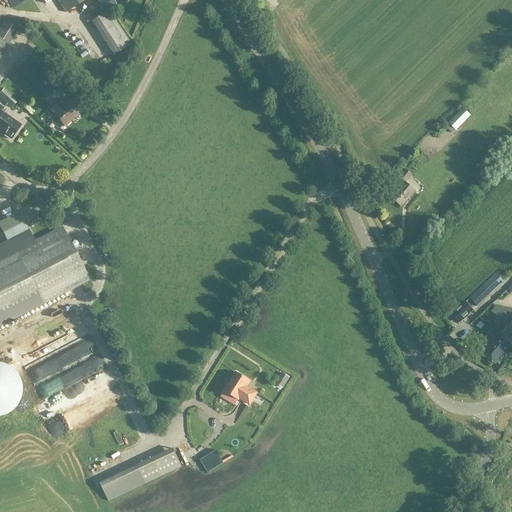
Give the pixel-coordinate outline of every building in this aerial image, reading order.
[(5,0),(12,9),(25,0),(56,0),(65,13),(85,0),(5,0)] [(110,7),(105,0),(103,0),(97,4),(102,13),(110,7)] [(114,56),(130,45),(108,11),(91,22),(114,56)] [(0,60),(18,31),(5,23),(0,31),(0,60)] [(18,68),(44,98),(60,84),(34,54),(18,68)] [(17,101),(13,97),(4,89),(0,93),(0,97),(11,108),(17,101)] [(82,112),(71,99),(64,104),(61,101),(50,110),(56,117),(52,120),(52,122),(57,128),(60,128),(64,125),(65,126),(82,112)] [(448,122),(455,130),(456,130),(471,115),(463,108),(448,122)] [(0,131),(5,135),(4,136),(9,139),(10,138),(11,139),(21,126),(1,112),(0,113),(0,131)] [(406,169),(399,176),(405,182),(406,183),(412,175),(406,169)] [(406,183),(405,182),(391,197),(401,207),(415,191),(406,183)] [(18,210),(0,218),(0,226),(7,241),(28,231),(18,210)] [(0,325),(75,287),(89,280),(62,228),(0,260),(0,325)] [(504,282),(497,274),(483,286),(491,294),(504,282)] [(465,303),(452,315),(459,322),(472,310),(465,303)] [(511,320),(499,335),(511,346),(511,344),(511,320)] [(42,339),(51,333),(45,324),(36,329),(42,339)] [(134,443),(76,331),(24,358),(82,470),(134,443)] [(511,346),(499,335),(481,355),(493,365),(511,346)] [(0,416),(0,417),(3,416),(6,415),(8,414),(11,412),(14,409),(17,406),(20,402),(21,397),(22,393),(22,388),(22,383),(20,378),(17,374),(14,370),(11,367),(7,365),(3,364),(0,362),(0,416)] [(250,405),(257,393),(250,389),(250,390),(246,388),(250,382),(236,373),(231,380),(230,379),(226,385),(228,386),(224,391),(238,400),(239,399),(250,405)] [(107,500),(182,469),(174,450),(107,478),(106,476),(98,479),(107,500)] [(216,451),(200,461),(208,473),(223,464),(216,451)]
